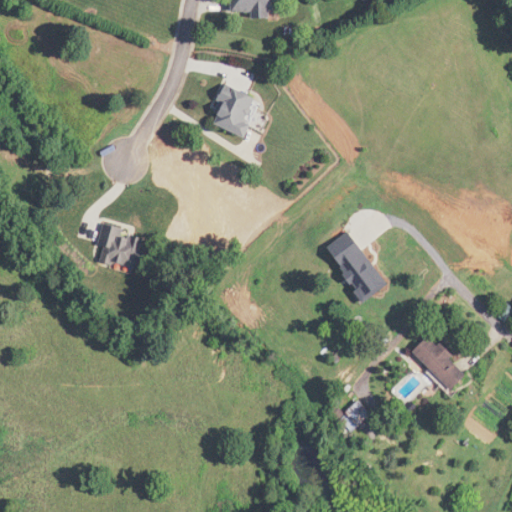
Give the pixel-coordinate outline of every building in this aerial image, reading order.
[(236,0),(236,14),(259,14),(259,20),(280,20),(279,0),(236,0)] [(250,123),(260,99),(229,87),(215,125),(251,139),(256,125),(250,123)] [(144,271),(151,233),(101,224),(94,262),(144,271)] [(419,351),(457,389),(474,373),(435,335),(419,351)] [(349,413),(362,426),(375,413),(362,400),(349,413)]
